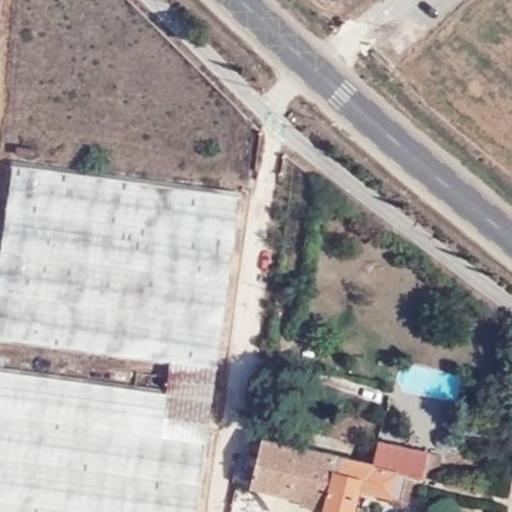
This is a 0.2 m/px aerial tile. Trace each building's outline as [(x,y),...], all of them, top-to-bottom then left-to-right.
[(194,511),(239,189),(13,159),(0,258),(0,511),(194,511)] [(349,454),(270,436),(267,455),(251,452),(245,482),(260,485),(309,495),(310,502),(337,509),(349,454)] [(419,469),(431,472),(436,450),(389,438),(383,461),(419,469)] [(383,461),(349,454),(337,509),(350,511),(361,511),(368,487),(414,497),(419,469),(383,461)] [(256,509),(270,511),(336,511),(337,509),(310,502),(309,495),(260,485),(256,509)]
